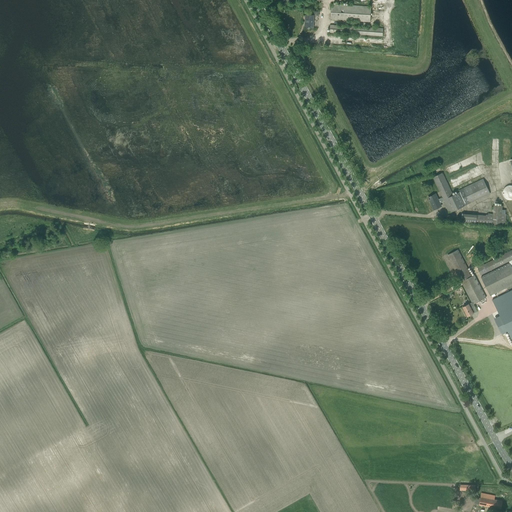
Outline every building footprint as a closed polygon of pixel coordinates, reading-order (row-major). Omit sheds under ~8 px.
[(331,19),(370,22),(371,7),(332,4),(331,19)] [(305,27),(313,27),(314,16),(306,15),(305,27)] [(330,33),(383,36),(383,29),(330,25),(330,33)] [(457,170),(455,166),(459,165),(457,161),(462,160),(461,157),(444,164),(448,173),(457,170)] [(444,201),(450,213),(454,210),(466,205),(490,194),(483,179),(458,190),(459,192),(453,195),(442,173),(437,175),(433,177),(442,197),(438,200),(435,194),(428,198),(434,210),(441,206),(440,203),(444,201)] [(509,200),(510,200),(511,199),(511,185),(511,186),(510,185),(509,185),(508,186),(507,186),(505,187),(504,188),(504,189),(503,191),(503,192),(503,193),(503,195),(503,196),(504,197),(505,198),(506,199),(507,200),(509,200)] [(457,222),(505,226),(506,214),(502,214),(502,206),(494,205),(493,214),(488,213),(487,215),(486,215),(462,213),(462,216),(457,216),(457,222)] [(463,307),(467,316),(473,313),(477,311),(473,305),(486,298),(474,275),(471,276),(458,250),(447,255),(459,278),(457,279),(459,283),(460,282),(461,284),(462,283),(472,302),(463,307)] [(511,250),(477,268),(481,275),(509,261),(509,262),(480,277),(490,296),(511,285),(511,250)] [(511,290),(492,300),(503,321),(497,324),(502,334),(508,331),(511,340),(511,290)] [(481,493),(479,505),(501,509),(502,501),(494,500),(495,496),(481,493)]
